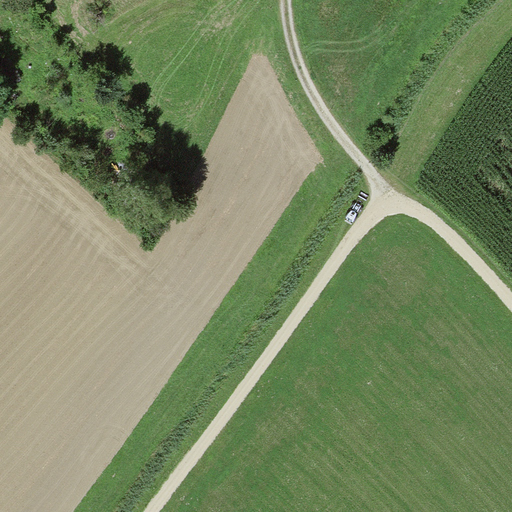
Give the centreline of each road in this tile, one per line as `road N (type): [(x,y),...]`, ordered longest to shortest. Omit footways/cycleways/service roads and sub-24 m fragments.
road 1 (track): [(380,202),(148,511)]
road 2 (track): [(282,0),(307,95),(380,202)]
road 3 (track): [(511,301),(415,205),(380,202)]
